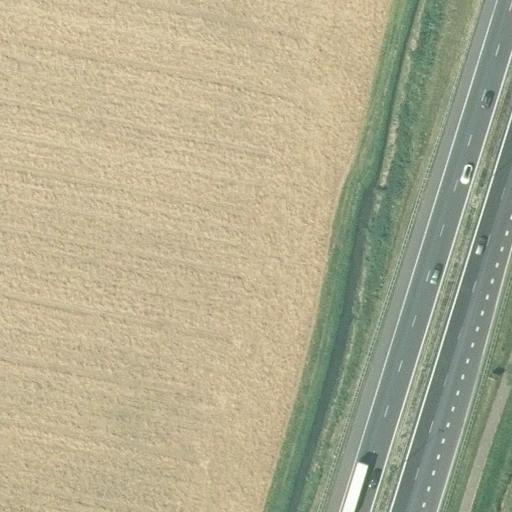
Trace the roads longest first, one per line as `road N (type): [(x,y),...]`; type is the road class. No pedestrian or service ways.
road 1 (motorway): [(511,0),(354,511)]
road 2 (motorway): [(404,511),(511,162)]
